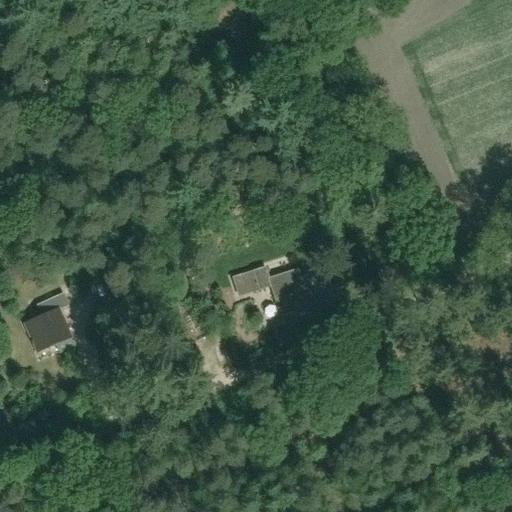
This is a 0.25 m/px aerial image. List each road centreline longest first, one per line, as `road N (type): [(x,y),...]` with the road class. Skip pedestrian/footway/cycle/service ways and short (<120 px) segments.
road 1 (track): [(360,321),(0,464)]
road 2 (track): [(389,308),(511,260)]
